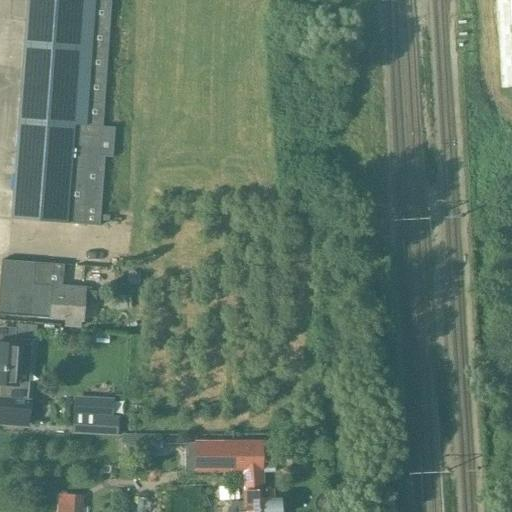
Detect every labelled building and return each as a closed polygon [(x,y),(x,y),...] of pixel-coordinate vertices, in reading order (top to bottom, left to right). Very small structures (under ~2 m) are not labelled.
[(111,0),(28,0),(12,218),(99,224),(104,156),(112,156),(114,128),(102,127),(107,60),(127,62),(130,30),(109,29),(111,0)] [(511,0),(498,0),(504,88),(511,87),(511,0)] [(64,264),(9,259),(2,259),(0,279),(0,313),(66,319),(66,325),(80,326),(81,320),(82,321),(84,300),(96,301),(97,291),(85,290),(85,288),(63,286),(64,264)] [(126,294),(114,296),(116,309),(128,307),(126,294)] [(86,334),(85,346),(122,349),(123,337),(86,334)] [(0,342),(0,419),(29,421),(30,399),(28,399),(29,386),(18,385),(19,369),(30,370),(33,339),(20,338),(20,344),(0,342)] [(74,432),(122,433),(122,413),(111,413),(111,387),(95,387),(95,399),(75,398),(74,432)] [(122,434),(122,451),(162,452),(162,435),(122,434)] [(275,442),(185,443),(185,472),(243,471),(263,471),(263,469),(275,468),(275,442)] [(231,508),(227,508),(227,511),(280,511),(280,498),(272,498),(271,489),(264,490),(263,471),(243,471),(245,501),(230,502),(231,508)] [(85,511),(87,493),(61,492),(60,511),(85,511)]
